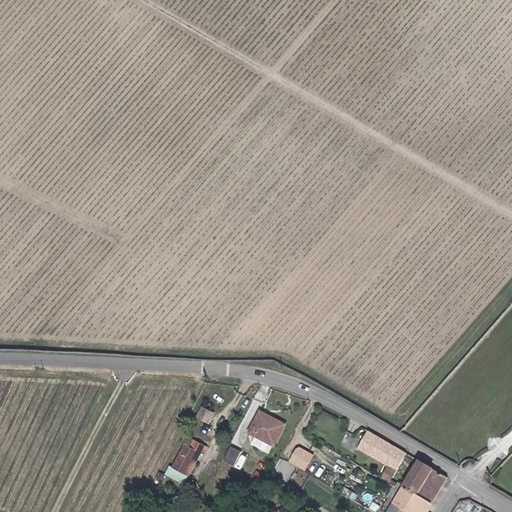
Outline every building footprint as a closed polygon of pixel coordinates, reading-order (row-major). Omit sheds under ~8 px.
[(212,422),(217,411),(203,405),(198,417),(212,422)] [(282,429),(259,416),(249,435),(272,447),(282,429)] [(389,466),(398,471),(407,455),(366,432),(356,449),(389,466)] [(204,453),(188,446),(185,454),(181,452),(171,477),(187,483),(197,459),(201,461),(204,453)] [(307,466),(313,453),(300,446),(293,459),(307,466)] [(240,455),(230,450),(222,465),(232,469),(240,455)] [(406,489),(431,503),(447,478),(421,463),(406,489)] [(390,486),(398,471),(389,466),(381,481),(390,486)] [(343,490),(338,487),(335,492),(340,495),(343,490)] [(425,511),(431,503),(406,489),(398,502),(393,499),(386,511),(425,511)]
